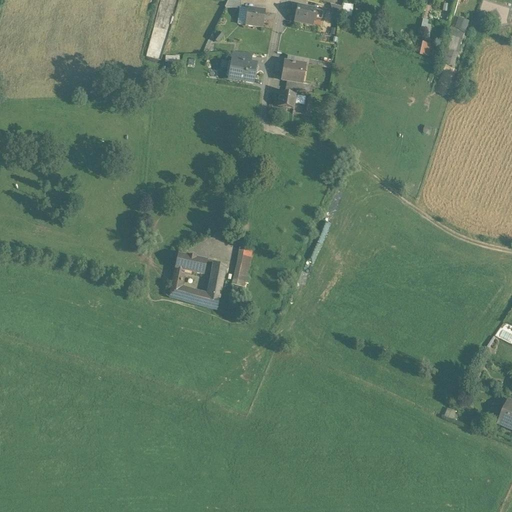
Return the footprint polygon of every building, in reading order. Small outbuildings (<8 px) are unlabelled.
[(327,4),(325,11),(341,15),(342,8),(327,4)] [(315,11),(296,7),(293,23),(312,27),(315,11)] [(264,13),(246,11),(245,17),(245,21),(244,27),(262,30),(264,13)] [(441,64),(453,67),(464,31),(467,21),(457,18),(454,28),(452,28),(441,64)] [(251,55),(235,54),(233,54),(231,62),(249,65),(251,55)] [(284,57),(283,65),(290,66),(290,65),(294,66),(295,59),(284,57)] [(249,65),(231,62),(229,74),(237,75),(236,82),(252,84),(255,72),(252,71),(253,66),(249,65)] [(294,66),(290,65),(290,66),(283,65),(280,83),(285,83),(298,85),(299,84),(301,68),(294,66)] [(298,85),(285,83),(284,90),(285,90),(296,91),(303,92),(304,85),(299,84),(298,85)] [(284,96),(279,95),(277,108),(293,111),(295,97),(284,96)] [(251,251),(240,248),(231,285),(243,287),(251,251)] [(205,263),(178,256),(175,271),(184,273),(184,272),(202,276),(205,263)] [(213,264),(206,296),(217,300),(225,267),(213,264)] [(184,273),(175,271),(171,286),(180,289),(184,273)] [(180,289),(171,286),(169,298),(215,311),(217,300),(206,296),(180,289)] [(475,367),(469,376),(475,380),(481,371),(475,367)] [(511,404),(508,403),(501,420),(507,422),(508,420),(511,422),(508,429),(511,430),(511,404)]
